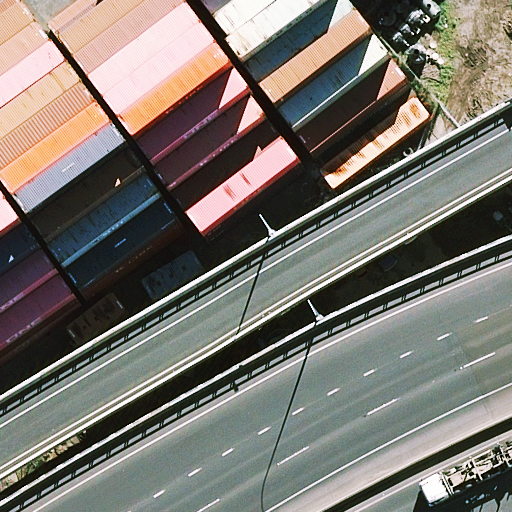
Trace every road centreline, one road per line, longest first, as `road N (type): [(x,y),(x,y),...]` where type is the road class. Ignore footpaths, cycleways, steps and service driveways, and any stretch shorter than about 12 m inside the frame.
road 1 (trunk): [(0,445),(511,156)]
road 2 (trunk): [(122,511),(337,433)]
road 3 (trunk): [(337,433),(511,351)]
road 4 (trunk): [(208,511),(337,433)]
